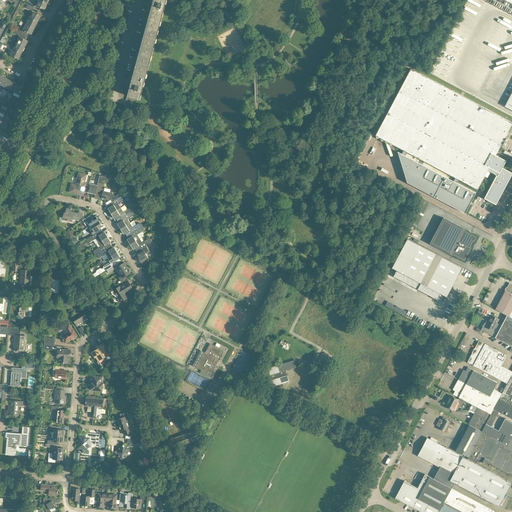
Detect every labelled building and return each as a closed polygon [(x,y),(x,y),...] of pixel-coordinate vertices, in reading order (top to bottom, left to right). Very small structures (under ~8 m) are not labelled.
[(42,0),(39,0),(36,5),(41,7),(40,8),(41,8),(42,8),(44,9),(47,3),(42,0)] [(166,0),(153,0),(152,0),(151,1),(151,2),(153,3),(130,85),(128,84),(128,85),(128,86),(129,87),(130,87),(128,94),(127,94),(126,101),(130,102),(132,97),(139,99),(166,0)] [(38,14),(37,14),(33,12),(30,18),(37,22),(40,16),(38,15),(38,14)] [(37,22),(30,18),(27,24),(34,28),(37,22)] [(26,31),(31,34),(34,28),(27,24),(23,22),(22,25),(21,25),(19,28),(22,30),(23,31),(24,30),(25,31),(26,32),(26,31)] [(20,37),(17,43),(24,47),(28,41),(20,37)] [(21,53),(24,47),(17,43),(14,49),(21,53)] [(21,53),(14,49),(10,55),(15,57),(15,58),(16,58),(18,59),(21,53)] [(484,198),(496,204),(511,173),(511,172),(502,167),(506,160),(496,155),(511,123),(511,122),(411,69),(375,135),(377,139),(380,138),(381,141),(384,140),(385,143),(389,142),(390,146),(393,145),(403,150),(402,154),(397,151),(407,182),(465,213),(475,193),(457,183),(459,180),(477,189),(487,171),(488,171),(490,172),(491,172),(492,173),(493,173),(494,174),(495,175),(496,176),(484,198)] [(13,82),(8,79),(4,86),(2,89),(7,92),(13,82)] [(13,95),(15,92),(19,85),(13,82),(7,92),(13,95)] [(19,85),(15,92),(13,95),(19,98),(24,88),(19,85)] [(0,125),(6,129),(10,121),(3,118),(0,124),(0,125)] [(71,188),(71,187),(70,187),(69,192),(77,194),(77,193),(83,194),(86,183),(84,183),(86,175),(78,173),(75,185),(72,184),(71,188)] [(94,198),(98,199),(100,191),(101,188),(107,177),(99,175),(97,185),(89,183),(87,192),(95,194),(94,198)] [(100,191),(98,199),(101,200),(102,198),(107,199),(107,198),(109,200),(111,199),(115,197),(115,196),(114,197),(112,192),(110,193),(110,190),(110,189),(104,188),(104,189),(101,188),(100,191)] [(111,213),(121,207),(118,203),(124,199),(125,198),(123,195),(119,197),(112,202),(108,205),(110,208),(108,209),(109,210),(109,211),(110,213),(111,213)] [(115,217),(117,220),(133,211),(131,208),(129,207),(127,209),(124,205),(121,207),(111,213),(111,214),(111,215),(112,216),(113,216),(114,218),(115,217)] [(82,217),(83,214),(78,213),(78,214),(70,212),(71,208),(67,207),(65,213),(64,213),(63,217),(64,218),(64,220),(72,222),(73,217),(77,218),(77,220),(78,220),(82,217)] [(120,229),(130,223),(128,219),(134,215),(135,213),(133,211),(117,220),(119,224),(118,225),(119,226),(118,227),(119,228),(120,229)] [(87,228),(88,227),(99,221),(96,216),(92,218),(90,215),(82,220),(84,223),(87,228)] [(479,236),(472,233),(443,217),(429,243),(465,262),(473,247),(472,246),(474,243),(475,244),(479,236)] [(90,230),(93,235),(100,230),(99,228),(102,226),(99,221),(88,227),(90,230)] [(134,221),(130,223),(120,229),(121,229),(120,230),(121,232),(122,232),(123,233),(124,232),(127,236),(142,226),(141,223),(139,223),(136,225),(134,221)] [(130,244),(140,238),(144,236),(141,232),(144,231),(144,229),(142,226),(127,236),(129,239),(127,240),(128,241),(128,242),(129,244),(130,244)] [(95,239),(98,243),(108,237),(108,235),(107,234),(106,234),(105,233),(104,233),(101,230),(100,230),(93,235),(86,239),(87,242),(89,243),(95,239)] [(108,237),(98,243),(100,247),(94,251),(93,252),(95,255),(111,245),(109,242),(110,241),(110,240),(110,239),(109,237),(108,237)] [(142,242),(140,238),(130,244),(130,245),(130,246),(131,247),(132,248),(133,249),(134,248),(136,251),(146,245),(152,242),(150,239),(148,238),(142,242)] [(392,268),(396,270),(407,276),(421,283),(418,288),(436,298),(439,293),(447,297),(462,268),(407,239),(392,268)] [(105,254),(108,258),(117,252),(117,251),(116,249),(115,249),(115,248),(113,249),(111,245),(95,255),(97,258),(99,258),(105,254)] [(146,254),(149,251),(146,245),(136,251),(138,254),(137,255),(139,258),(138,258),(140,263),(141,262),(142,263),(144,261),(144,260),(148,258),(146,254)] [(94,277),(106,270),(121,261),(118,257),(120,256),(119,255),(119,254),(118,253),(117,252),(108,258),(110,262),(103,266),(103,268),(102,269),(100,268),(96,270),(96,272),(93,274),(94,277)] [(108,273),(115,269),(113,265),(121,261),(106,270),(108,273)] [(127,267),(124,262),(116,267),(119,272),(127,267)] [(127,267),(119,272),(121,276),(118,277),(121,282),(127,278),(126,275),(131,273),(130,271),(129,270),(127,267)] [(19,286),(22,286),(24,286),(29,286),(30,271),(21,270),(19,286)] [(57,280),(57,279),(56,279),(56,280),(53,279),(53,280),(53,286),(50,286),(50,292),(52,292),(52,290),(58,290),(59,280),(57,280)] [(121,287),(120,286),(114,290),(118,297),(117,298),(120,303),(124,300),(127,298),(124,294),(132,288),(128,282),(121,287)] [(511,284),(509,283),(505,291),(505,290),(495,309),(507,315),(511,318),(511,284)] [(377,297),(395,304),(400,294),(382,286),(377,297)] [(19,314),(16,316),(20,320),(25,316),(27,316),(29,317),(30,318),(31,317),(32,317),(32,316),(33,306),(32,306),(33,303),(31,303),(31,301),(22,301),(22,306),(21,309),(20,309),(20,308),(19,308),(19,312),(18,313),(19,314)] [(85,314),(75,313),(74,312),(75,313),(74,320),(75,321),(74,321),(77,326),(89,319),(86,313),(85,314)] [(511,318),(507,315),(496,336),(511,344),(511,318)] [(492,330),(493,328),(498,319),(492,316),(488,323),(487,322),(485,326),(492,330)] [(72,329),(72,328),(69,324),(64,327),(65,328),(67,332),(61,336),(63,339),(62,339),(63,340),(65,343),(77,336),(73,329),(72,329)] [(7,333),(7,334),(15,335),(14,350),(18,350),(17,351),(19,351),(23,351),(24,340),(26,340),(26,336),(20,335),(21,328),(8,327),(7,333)] [(45,337),(44,345),(55,346),(55,338),(45,337)] [(506,355),(479,340),(467,362),(507,383),(511,375),(511,373),(511,371),(501,365),(506,355)] [(103,343),(99,346),(98,345),(95,346),(97,349),(91,352),(95,358),(96,357),(98,361),(96,362),(99,365),(106,361),(104,357),(105,357),(104,355),(109,352),(103,343)] [(213,370),(224,351),(210,344),(205,353),(203,352),(204,353),(197,367),(195,367),(201,370),(200,373),(205,376),(206,375),(212,378),(215,372),(213,370)] [(60,346),(55,346),(44,345),(44,349),(57,350),(57,357),(59,358),(59,362),(68,363),(68,358),(70,359),(70,355),(71,350),(61,349),(60,349),(60,346)] [(271,367),(259,370),(261,378),(264,377),(266,376),(286,370),(298,367),(297,364),(295,360),(278,365),(274,366),(271,367)] [(26,378),(27,369),(27,368),(34,369),(35,362),(25,361),(25,367),(22,367),(22,368),(13,368),(13,372),(12,372),(10,385),(19,386),(20,377),(26,378)] [(66,371),(67,371),(59,370),(60,366),(54,366),(53,370),(56,370),(55,378),(66,379),(66,378),(66,371)] [(464,370),(458,380),(490,396),(493,389),(497,383),(468,367),(465,371),(464,370)] [(287,375),(286,370),(266,376),(267,381),(269,388),(279,385),(280,387),(283,386),(283,383),(286,382),(286,383),(289,381),(287,375)] [(511,375),(507,383),(502,392),(511,397),(511,394),(511,375)] [(92,390),(102,391),(103,383),(104,383),(104,384),(105,384),(105,376),(102,376),(102,377),(90,376),(90,382),(92,382),(92,390)] [(467,402),(477,407),(490,414),(493,408),(499,397),(501,393),(493,389),(490,396),(458,380),(453,390),(455,391),(453,394),(464,400),(467,402)] [(65,404),(65,399),(64,399),(65,390),(55,389),(54,403),(65,404)] [(158,403),(160,402),(164,400),(165,401),(167,400),(164,390),(154,394),(158,403)] [(458,400),(450,395),(448,399),(449,399),(445,406),(453,410),(455,406),(458,400)] [(511,418),(511,404),(499,397),(493,408),(499,411),(511,418)] [(100,415),(100,414),(102,414),(102,409),(98,409),(98,407),(102,407),(103,399),(86,398),(85,406),(89,406),(89,409),(87,409),(87,411),(91,412),(91,418),(96,418),(96,417),(97,417),(98,418),(99,418),(99,419),(100,418),(101,418),(101,417),(101,416),(101,415),(100,415)] [(8,414),(18,415),(19,405),(23,405),(23,401),(9,400),(8,414)] [(65,410),(59,410),(59,406),(51,406),(51,409),(57,410),(57,414),(56,414),(55,418),(56,418),(56,423),(64,423),(65,410)] [(485,424),(490,414),(477,407),(468,424),(469,425),(481,431),(485,424)] [(121,418),(117,419),(119,427),(118,427),(119,430),(123,429),(124,435),(131,433),(128,425),(131,424),(127,412),(121,414),(120,414),(121,418)] [(491,426),(485,424),(481,431),(480,433),(507,447),(511,449),(511,421),(505,418),(498,430),(491,426)] [(440,429),(444,431),(449,421),(444,419),(443,420),(440,419),(436,425),(441,428),(440,429)] [(468,457),(480,433),(481,431),(469,425),(455,450),(468,457)] [(60,430),(60,427),(51,426),(50,429),(50,431),(54,431),(53,435),(64,436),(65,430),(60,430)] [(197,429),(168,440),(171,450),(200,439),(197,429)] [(16,452),(16,445),(16,443),(28,444),(29,435),(22,434),(6,433),(6,437),(8,437),(8,441),(7,441),(7,449),(11,449),(11,451),(16,452)] [(77,449),(77,450),(77,449),(84,449),(84,446),(84,445),(85,445),(87,443),(89,445),(90,445),(91,441),(95,441),(95,444),(98,444),(99,434),(96,434),(86,433),(86,436),(84,436),(83,437),(79,437),(79,442),(78,443),(77,443),(77,449)] [(511,449),(507,447),(480,433),(468,457),(475,461),(476,459),(487,464),(487,463),(511,476),(511,449)] [(46,443),(53,444),(57,444),(57,441),(64,442),(64,436),(53,435),(53,438),(50,438),(50,440),(48,440),(47,443),(46,443)] [(127,438),(127,444),(124,446),(123,444),(115,452),(122,460),(130,453),(126,448),(130,444),(134,445),(140,443),(140,437),(135,439),(127,438)] [(511,482),(427,438),(418,456),(453,474),(450,480),(498,506),(511,482)] [(63,454),(53,453),(53,459),(50,459),(49,462),(55,462),(55,459),(62,460),(63,454)] [(395,498),(421,511),(438,511),(451,488),(429,476),(425,474),(417,488),(404,481),(395,498)] [(55,485),(41,484),(41,490),(49,491),(49,495),(54,496),(54,494),(57,495),(58,489),(55,489),(55,485)] [(79,492),(80,489),(73,488),(72,500),(78,501),(79,499),(82,499),(82,496),(82,493),(79,492)] [(489,511),(491,509),(451,488),(438,511),(489,511)] [(89,496),(82,496),(82,499),(81,505),(90,506),(90,504),(94,504),(95,490),(89,489),(89,496)] [(120,492),(119,506),(122,506),(123,503),(131,503),(132,493),(128,492),(128,495),(123,495),(124,492),(120,492)] [(104,500),(107,501),(107,494),(98,493),(97,506),(103,507),(104,500)] [(117,495),(107,494),(107,501),(109,501),(109,507),(116,508),(117,495)] [(141,503),(146,503),(147,495),(141,495),(140,499),(132,498),(131,507),(141,508),(141,503)] [(166,508),(163,499),(160,500),(159,498),(158,498),(158,496),(154,496),(154,498),(152,498),(152,497),(149,496),(148,500),(151,501),(151,505),(157,506),(158,505),(160,510),(166,508)] [(0,511),(14,511),(15,509),(2,508),(3,498),(0,497),(0,511)] [(44,503),(44,504),(44,505),(44,506),(45,506),(46,507),(47,507),(48,506),(49,509),(52,508),(52,509),(55,507),(54,504),(55,504),(55,502),(58,502),(58,499),(45,498),(45,501),(45,502),(44,502),(44,503)]
